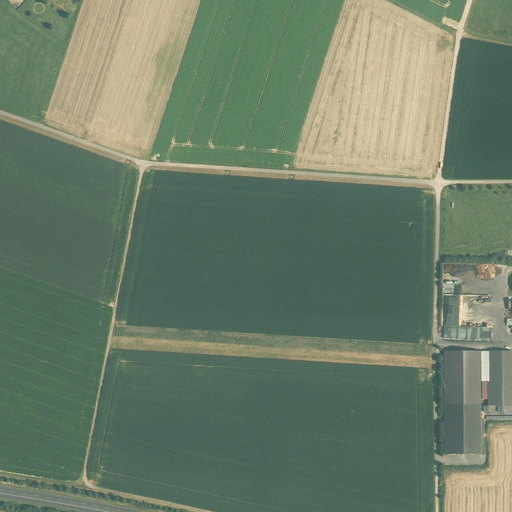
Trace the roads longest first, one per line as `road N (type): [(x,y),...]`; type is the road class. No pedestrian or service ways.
road 1 (track): [(0,113),(145,166),(511,184)]
road 2 (track): [(437,511),(438,183),(473,0)]
road 3 (track): [(82,487),(145,166)]
road 4 (track): [(0,475),(193,511)]
road 5 (track): [(511,49),(460,38),(384,0)]
road 6 (track): [(80,0),(39,127)]
